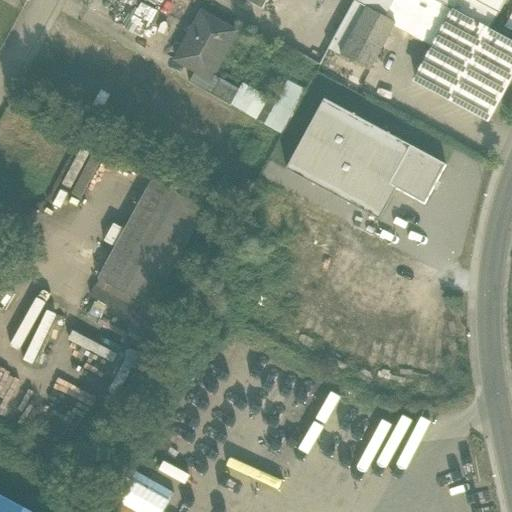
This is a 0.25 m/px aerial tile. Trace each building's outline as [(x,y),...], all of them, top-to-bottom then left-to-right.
[(244,0),(262,10),(267,0),(244,0)] [(395,24),(436,46),(455,11),(433,0),(369,0),(365,7),(367,8),(396,24),(395,24)] [(433,0),(455,11),(490,30),(506,0),(433,0)] [(329,49),(341,56),(367,8),(365,7),(355,2),(329,49)] [(341,56),(370,72),(395,24),(396,24),(367,8),(341,56)] [(511,42),(490,30),(455,11),(436,46),(417,82),(487,120),(511,74),(511,42)] [(196,72),(208,79),(211,74),(221,56),(223,58),(237,33),(202,13),(175,61),(196,72)] [(189,84),(230,106),(239,90),(211,74),(208,79),(196,72),(189,84)] [(276,103),(294,113),(306,91),(288,81),(276,103)] [(239,90),(230,106),(282,135),(294,113),(276,103),(243,84),(239,90)] [(286,171),(379,221),(396,190),(424,205),(445,166),(324,100),(286,171)] [(161,314),(151,309),(156,300),(205,209),(153,181),(98,281),(99,281),(142,304),(139,309),(133,320),(127,331),(147,341),(161,314)] [(142,304),(99,281),(96,286),(139,309),(142,304)] [(90,297),(133,320),(139,309),(96,286),(90,297)] [(166,305),(156,300),(151,309),(161,314),(166,305)] [(0,511),(30,511),(0,495),(0,511)]
